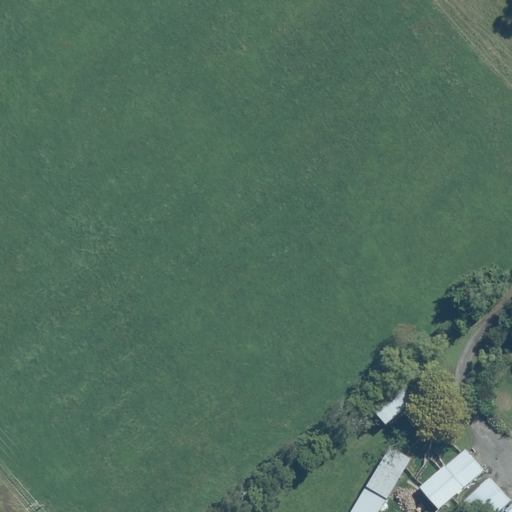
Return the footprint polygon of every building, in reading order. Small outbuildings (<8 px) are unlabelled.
[(398,390),(376,408),(387,421),(408,404),(398,390)] [(416,417),(398,433),(411,448),(430,432),(416,417)] [(378,511),(411,457),(389,444),(348,511),(378,511)] [(466,445),(419,483),(438,507),(486,469),(466,445)] [(497,511),(511,500),(489,475),(464,497),(477,511),(497,511)]
